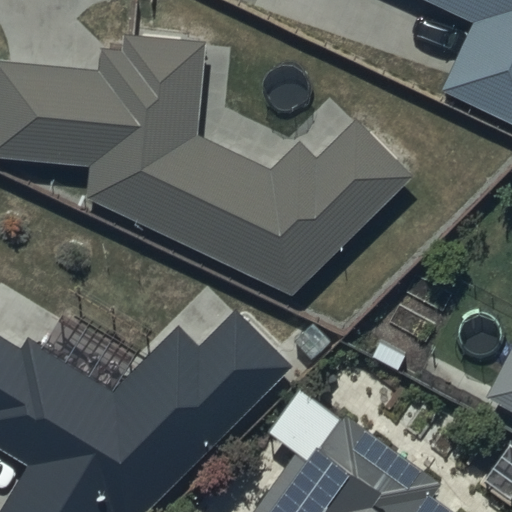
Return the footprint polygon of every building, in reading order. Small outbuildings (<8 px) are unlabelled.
[(511,0),(451,0),(472,10),(440,78),(511,111),(511,0)] [(206,30),(123,22),(122,38),(101,36),(100,57),(0,49),(0,144),(90,153),(88,186),(293,286),(414,166),(356,108),(318,146),(301,129),(272,157),(198,123),(206,30)] [(0,325),(0,437),(29,454),(0,503),(0,511),(110,511),(116,505),(126,511),(136,511),(290,354),(239,300),(199,338),(180,318),(116,379),(29,327),(22,339),(0,325)] [(511,336),(486,387),(511,400),(511,336)] [(268,420),(300,442),(243,511),(477,511),(478,511),(434,483),(444,468),(344,400),(340,405),(301,379),(268,420)]
